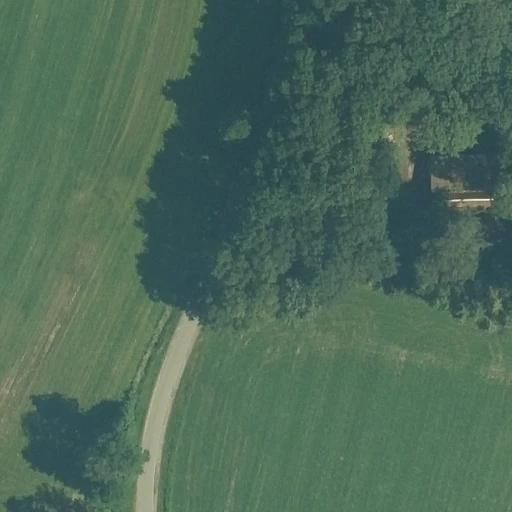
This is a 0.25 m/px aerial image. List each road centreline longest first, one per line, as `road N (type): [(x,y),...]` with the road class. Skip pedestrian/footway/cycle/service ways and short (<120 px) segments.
road 1 (residential): [(151,511),(171,389),(194,315),(276,138),(306,0)]
road 2 (unknown): [(225,254),(511,269)]
